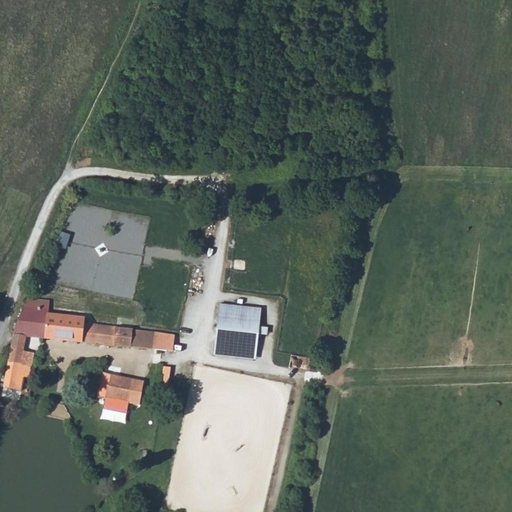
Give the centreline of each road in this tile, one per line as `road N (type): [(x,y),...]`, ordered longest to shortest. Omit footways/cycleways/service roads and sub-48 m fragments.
road 1 (track): [(15,290),(141,0)]
road 2 (track): [(61,185),(92,173),(221,186),(338,178)]
road 3 (track): [(221,186),(225,209),(191,356)]
